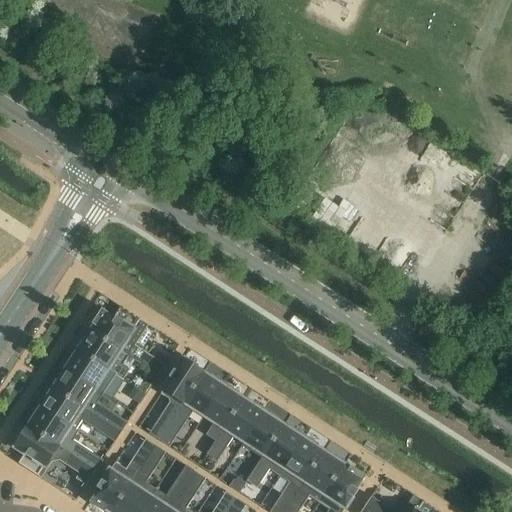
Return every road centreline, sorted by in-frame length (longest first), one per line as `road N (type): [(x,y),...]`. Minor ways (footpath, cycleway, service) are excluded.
road 1 (tertiary): [(511,421),(111,162)]
road 2 (tertiary): [(0,341),(111,162)]
road 3 (tertiary): [(111,162),(0,91)]
